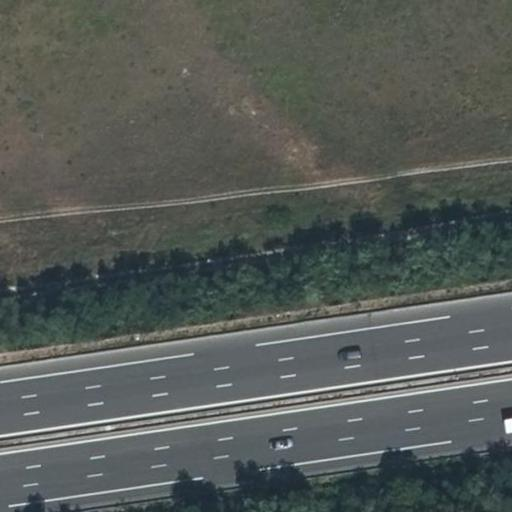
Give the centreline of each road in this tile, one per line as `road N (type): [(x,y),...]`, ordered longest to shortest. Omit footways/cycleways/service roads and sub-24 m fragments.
road 1 (track): [(511,209),(0,299)]
road 2 (motorway): [(0,480),(511,407)]
road 3 (motorway): [(511,337),(0,410)]
